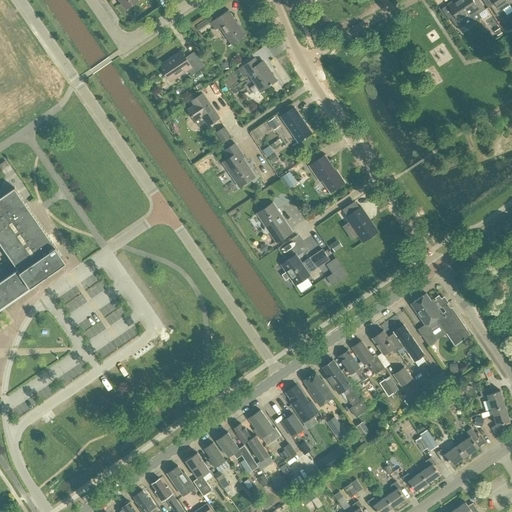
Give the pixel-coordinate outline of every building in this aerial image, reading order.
[(119,0),(126,9),(138,1),(137,0),(119,0)] [(466,27),(473,22),(458,0),(454,0),(447,5),(452,13),(448,16),(457,29),(464,24),(466,27)] [(458,0),(473,22),(481,17),(478,14),(485,9),(478,0),(458,0)] [(488,4),(497,17),(504,12),(502,9),(509,4),(506,0),(492,0),(493,1),(488,4)] [(219,26),(225,35),(226,35),(233,43),(245,34),(228,10),(210,22),(214,29),(219,26)] [(196,26),(200,31),(210,23),(207,19),(196,26)] [(492,30),(495,35),(501,31),(498,27),(492,30)] [(474,41),(479,49),(486,44),(480,36),(474,41)] [(181,52),(160,66),(171,82),(187,70),(191,75),(205,66),(195,52),(185,58),(181,52)] [(262,61),(259,64),(254,57),(239,68),(245,76),(249,74),(256,83),(249,88),(254,95),(256,93),(257,94),(261,91),(275,80),(262,61)] [(219,118),(203,93),(191,101),(194,105),(187,110),(195,121),(202,116),(208,126),(219,118)] [(280,117),(298,142),(311,133),(294,107),(280,117)] [(269,122),(275,131),(281,126),(275,118),(269,122)] [(231,137),(228,132),(228,131),(224,127),(216,132),(223,143),(231,137)] [(275,147),(285,142),(283,138),(273,144),(275,147)] [(223,162),(239,187),(254,177),(242,158),(243,157),(234,144),(224,151),(229,158),(223,162)] [(268,157),(273,163),(277,160),(272,155),(268,157)] [(315,171),(330,193),(345,183),(337,172),(336,172),(325,156),(309,166),(313,172),(315,171)] [(6,161),(0,164),(0,167),(2,170),(9,166),(6,161)] [(293,171),(283,175),(289,188),(299,183),(293,171)] [(0,308),(66,262),(15,188),(0,197),(0,243),(18,269),(0,281),(0,308)] [(257,214),(276,242),(291,232),(272,204),(257,214)] [(377,232),(361,207),(345,217),(362,242),(377,232)] [(331,243),(336,251),(344,245),(339,238),(331,243)] [(286,280),(290,277),(296,286),(311,276),(306,270),(316,264),(318,268),(329,260),(323,250),(312,258),(312,259),(303,265),(297,255),(282,265),(286,271),(282,275),(286,280)] [(332,285),(339,280),(334,274),(328,278),(332,285)] [(430,300),(426,293),(410,304),(424,324),(417,329),(428,345),(436,340),(426,325),(436,319),(453,343),(454,346),(471,335),(450,305),(441,311),(435,304),(432,299),(430,300)] [(404,346),(415,362),(425,355),(404,325),(394,332),(397,335),(390,340),(395,347),(398,351),(404,346)] [(384,355),(395,347),(390,340),(384,331),(373,339),(384,355)] [(364,365),(368,362),(371,367),(370,367),(375,375),(385,368),(377,356),(373,358),(361,341),(352,347),(364,365)] [(348,351),(339,357),(351,374),(355,372),(362,381),(367,378),(348,351)] [(338,394),(343,391),(347,397),(346,397),(352,406),(349,409),(356,418),(367,410),(334,361),(323,368),(329,377),(327,378),(338,394)] [(394,375),(402,386),(413,379),(405,368),(394,375)] [(430,380),(431,382),(425,386),(431,395),(452,381),(445,371),(430,380)] [(309,388),(308,389),(320,407),(334,397),(322,379),(321,380),(316,373),(304,381),(309,388)] [(390,377),(379,384),(388,397),(399,390),(390,377)] [(297,384),(286,392),(292,402),(291,403),(296,411),(301,408),(307,418),(303,421),(308,428),(317,422),(312,415),(318,411),(311,400),(309,402),(297,384)] [(487,394),(492,409),(505,406),(500,390),(493,392),(491,387),(481,391),(482,395),(487,394)] [(358,393),(368,408),(376,403),(366,388),(358,393)] [(403,409),(406,414),(412,410),(409,405),(403,409)] [(491,427),(494,433),(503,427),(502,423),(509,421),(505,406),(492,409),(496,424),(491,427)] [(260,438),(262,437),(268,444),(281,435),(276,428),(274,429),(261,410),(249,418),(256,428),(254,429),(260,438)] [(282,422),(292,436),(303,428),(293,414),(282,422)] [(335,416),(327,421),(339,437),(347,432),(335,416)] [(355,426),(362,436),(369,431),(362,421),(355,426)] [(241,423),(234,428),(237,433),(236,433),(243,444),(247,441),(260,460),(268,454),(255,436),(252,438),(245,428),(244,428),(241,423)] [(457,445),(465,456),(478,447),(473,441),(477,438),(471,428),(466,431),(470,436),(457,445)] [(437,445),(426,430),(419,435),(430,450),(437,445)] [(390,431),(385,435),(388,440),(394,436),(390,431)] [(228,433),(217,440),(228,457),(233,453),(236,458),(242,455),(252,470),(258,466),(244,445),(239,449),(228,433)] [(415,440),(422,451),(427,447),(420,437),(415,440)] [(304,441),(298,446),(304,455),(311,450),(304,441)] [(204,448),(210,457),(209,458),(215,467),(226,460),(213,442),(204,448)] [(289,445),(284,449),(290,457),(295,453),(289,445)] [(447,459),(452,466),(465,456),(457,445),(444,454),(441,449),(436,453),(443,462),(447,459)] [(329,454),(335,462),(346,454),(340,446),(329,454)] [(197,452),(186,460),(198,478),(193,481),(204,496),(212,490),(202,475),(209,470),(197,452)] [(282,452),(276,456),(280,463),(286,460),(282,452)] [(420,472),(427,482),(439,474),(434,465),(436,464),(431,457),(425,461),(428,466),(420,472)] [(388,464),(384,468),(388,473),(392,470),(388,464)] [(177,466),(168,473),(175,483),(173,484),(181,496),(194,487),(184,472),(182,473),(177,466)] [(227,483),(228,482),(219,469),(213,473),(229,498),(234,495),(227,483)] [(409,483),(415,491),(427,482),(420,472),(411,478),(408,473),(402,477),(407,484),(409,483)] [(160,479),(152,484),(158,493),(157,494),(161,501),(165,498),(174,511),(178,511),(182,509),(167,486),(165,487),(160,479)] [(352,481),(344,486),(351,495),(358,491),(352,481)] [(385,496),(392,507),(405,498),(399,489),(401,488),(396,481),(390,485),(394,490),(385,496)] [(278,489),(283,496),(293,489),(288,482),(278,489)] [(143,490),(133,497),(140,506),(139,507),(142,511),(160,511),(151,498),(149,500),(143,490)] [(332,495),(339,506),(344,503),(337,492),(332,495)] [(374,507),(377,511),(384,511),(392,507),(385,496),(377,502),(373,497),(367,501),(372,508),(374,507)] [(351,511),(363,511),(361,509),(363,507),(358,500),(352,505),(355,510),(351,511)] [(121,511),(137,511),(130,501),(129,502),(127,501),(123,504),(123,506),(122,506),(124,508),(120,510),(121,511)] [(193,511),(213,511),(214,511),(208,502),(193,511)] [(465,502),(457,507),(460,511),(478,511),(473,503),(468,506),(465,502)]
